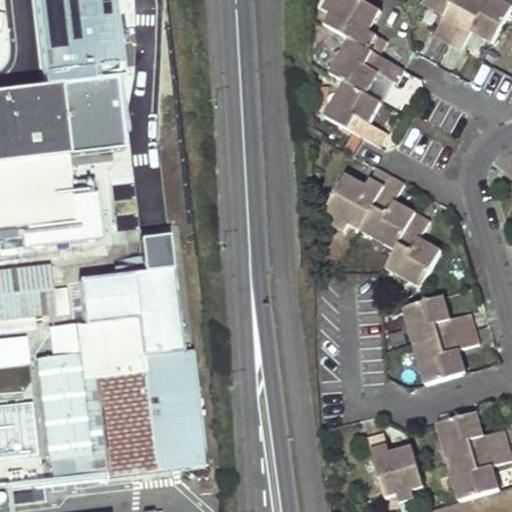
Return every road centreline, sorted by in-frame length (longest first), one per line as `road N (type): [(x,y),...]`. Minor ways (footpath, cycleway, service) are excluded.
road 1 (tertiary): [(270,511),(234,0)]
road 2 (residential): [(511,133),(487,140),(471,173),(511,312)]
road 3 (unknown): [(484,217),(380,156)]
